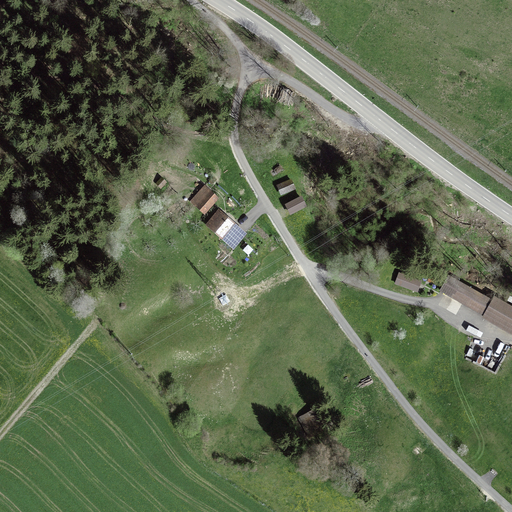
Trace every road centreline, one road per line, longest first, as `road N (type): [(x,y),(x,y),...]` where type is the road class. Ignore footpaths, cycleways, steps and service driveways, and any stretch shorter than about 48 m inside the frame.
road 1 (residential): [(509,511),(394,396),(245,171),(232,122),(253,66)]
road 2 (secondary): [(218,0),(397,133)]
road 3 (residential): [(253,66),(286,77),(342,116),(397,133)]
road 4 (secondary): [(397,133),(511,216)]
